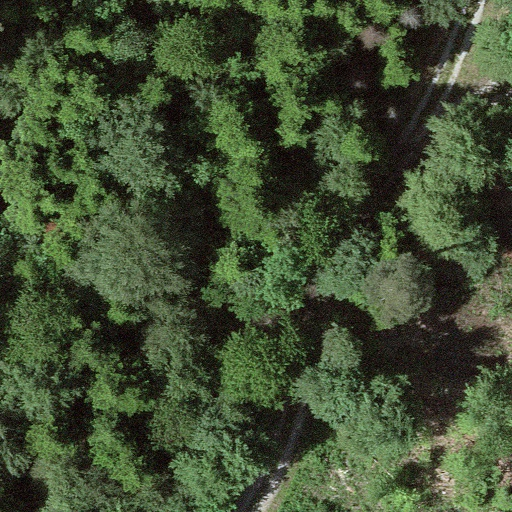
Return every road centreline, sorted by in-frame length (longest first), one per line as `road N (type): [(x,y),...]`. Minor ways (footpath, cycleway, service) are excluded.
road 1 (track): [(441,90),(354,217),(274,466),(248,511)]
road 2 (track): [(409,145),(511,81)]
